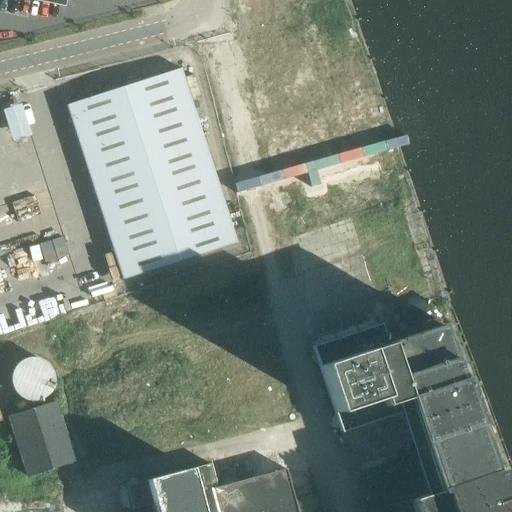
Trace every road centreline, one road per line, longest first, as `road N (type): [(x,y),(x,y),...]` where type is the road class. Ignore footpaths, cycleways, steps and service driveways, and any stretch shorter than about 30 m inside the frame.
road 1 (unclassified): [(354,511),(237,97),(220,8)]
road 2 (unclassified): [(0,65),(220,8)]
